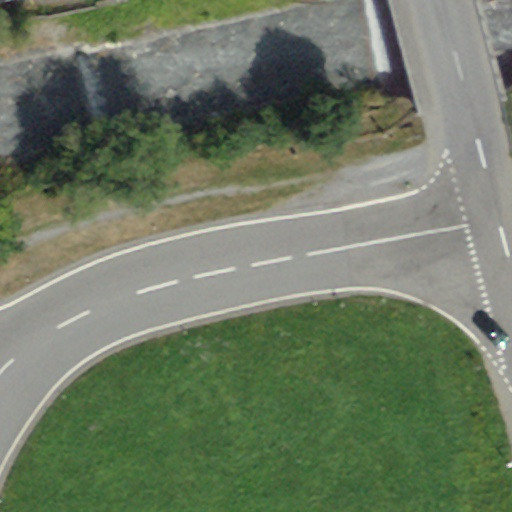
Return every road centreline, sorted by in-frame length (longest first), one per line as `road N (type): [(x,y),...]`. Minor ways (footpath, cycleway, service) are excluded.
road 1 (tertiary): [(0,371),(41,335),(142,289),(496,222)]
road 2 (residential): [(439,0),(496,222)]
